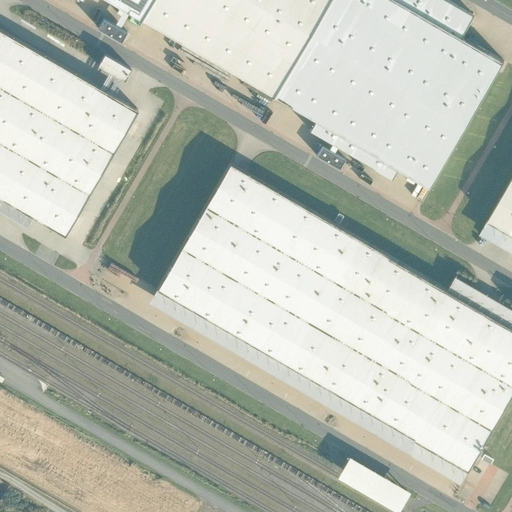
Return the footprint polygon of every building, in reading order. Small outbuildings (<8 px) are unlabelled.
[(116,0),(137,12),(144,0),(116,0)] [(144,0),(137,12),(275,92),(329,0),(144,0)] [(329,0),(275,92),(434,184),(507,59),(463,33),(474,14),(450,0),(329,0)] [(122,39),(127,28),(100,17),(95,27),(122,39)] [(141,105),(0,24),(0,190),(69,230),(141,105)] [(102,52),(95,64),(124,79),(130,67),(102,52)] [(511,394),(511,321),(230,159),(150,297),(464,478),(511,394)] [(511,180),(490,219),(511,230),(511,180)]
